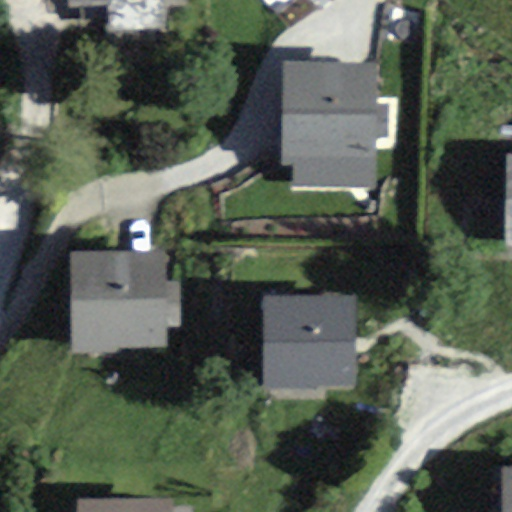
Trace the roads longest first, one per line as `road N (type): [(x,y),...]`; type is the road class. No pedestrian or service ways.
road 1 (residential): [(0,229),(38,0)]
road 2 (residential): [(373,511),(431,435),(511,393)]
